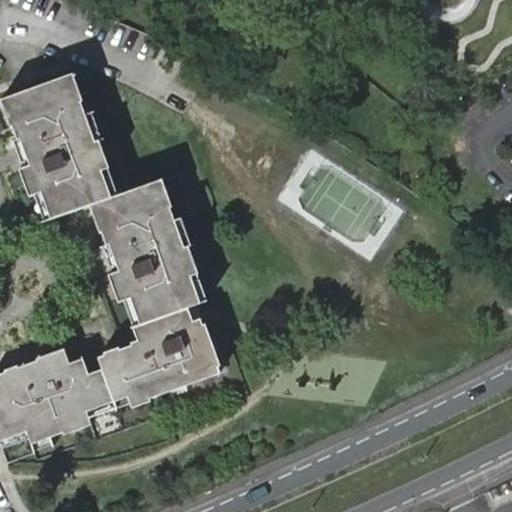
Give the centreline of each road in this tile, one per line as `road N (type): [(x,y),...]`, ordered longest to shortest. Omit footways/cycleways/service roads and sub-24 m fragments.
road 1 (tertiary): [(511,374),(217,511)]
road 2 (tertiary): [(366,511),(511,442)]
